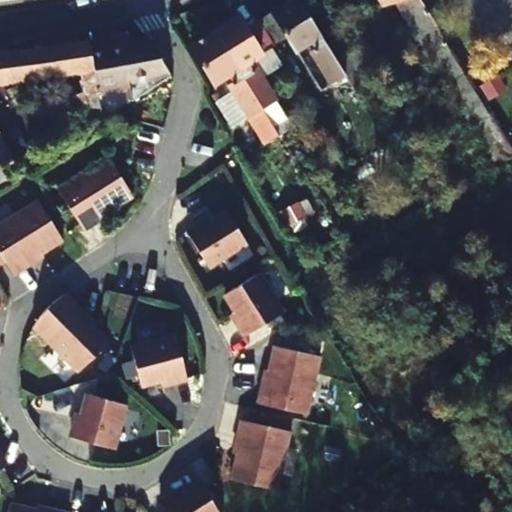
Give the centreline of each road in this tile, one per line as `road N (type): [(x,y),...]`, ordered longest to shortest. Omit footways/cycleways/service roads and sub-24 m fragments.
road 1 (residential): [(145,242),(21,308),(4,397),(43,464),(127,486),(201,440),(215,358)]
road 2 (residential): [(144,4),(184,93),(145,242)]
road 3 (residential): [(144,4),(0,26)]
road 4 (residential): [(215,358),(145,242)]
